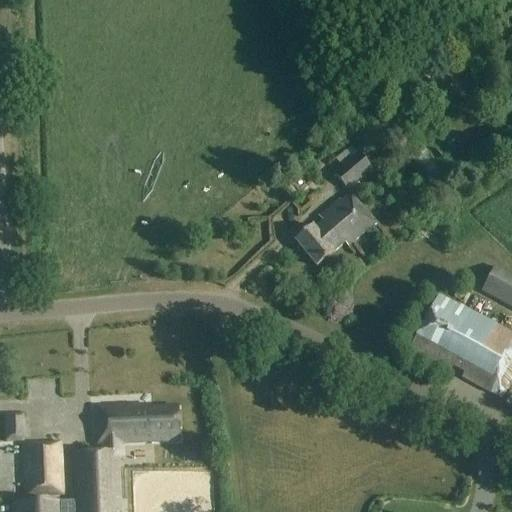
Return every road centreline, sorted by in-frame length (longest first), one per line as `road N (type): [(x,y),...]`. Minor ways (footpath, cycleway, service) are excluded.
road 1 (unclassified): [(511,435),(251,310),(149,301),(9,313)]
road 2 (unclassified): [(9,313),(0,185)]
